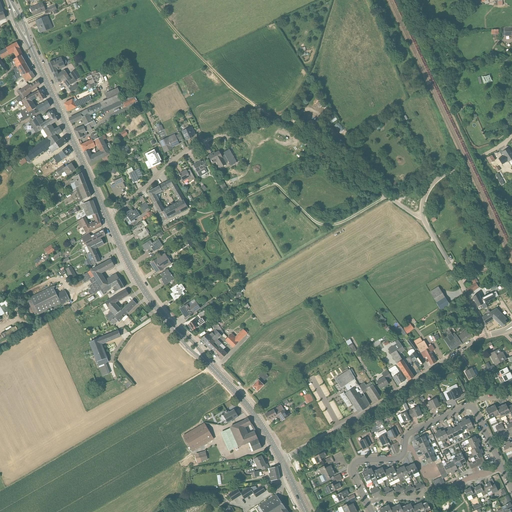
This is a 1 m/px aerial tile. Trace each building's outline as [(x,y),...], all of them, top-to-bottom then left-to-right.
[(33,16),(46,11),(43,3),(31,8),(32,12),(33,16)] [(40,33),(45,31),(52,28),(47,16),(35,21),(40,33)] [(511,27),(504,29),(501,29),(501,36),(504,36),(511,35),(511,27)] [(17,58),(21,56),(23,55),(19,49),(20,48),(17,43),(0,52),(0,57),(1,59),(14,52),(17,58)] [(16,64),(18,67),(25,63),(21,56),(17,58),(9,62),(11,66),(16,64)] [(65,67),(64,65),(66,64),(66,62),(66,60),(64,59),(62,60),(61,58),(48,63),(54,78),(58,75),(56,71),(65,67)] [(18,67),(14,68),(12,70),(7,74),(8,75),(13,71),(13,72),(14,71),(16,74),(15,75),(17,80),(23,76),(30,72),(25,63),(18,67)] [(77,81),(76,80),(81,77),(76,70),(68,75),(68,76),(71,80),(73,78),(75,81),(77,81)] [(68,76),(68,75),(65,71),(59,76),(58,75),(54,78),(57,84),(63,81),(66,84),(67,83),(69,86),(77,81),(75,81),(73,78),(71,80),(68,76)] [(23,76),(27,82),(34,77),(31,72),(30,72),(23,76)] [(101,72),(96,74),(93,75),(92,72),(90,73),(91,76),(95,85),(105,82),(101,72)] [(88,90),(95,86),(95,85),(91,76),(87,77),(90,85),(86,86),(88,90)] [(19,95),(22,100),(31,95),(29,92),(40,85),(38,81),(29,87),(28,85),(19,91),(19,92),(18,93),(18,94),(19,95)] [(71,93),(79,88),(76,83),(69,88),(71,93)] [(120,101),(123,100),(118,88),(105,94),(108,100),(87,109),(87,110),(69,119),(71,124),(82,119),(82,118),(89,114),(89,116),(90,115),(104,108),(120,101)] [(24,104),(27,109),(34,105),(31,100),(38,96),(41,101),(46,99),(41,90),(31,95),(22,100),(18,103),(20,106),(24,104)] [(125,98),(130,96),(127,90),(122,92),(125,98)] [(86,98),(77,102),(76,98),(64,104),(66,107),(65,107),(68,112),(77,108),(76,108),(83,104),(85,103),(91,100),(89,95),(85,97),(86,98)] [(135,97),(128,100),(128,101),(123,103),(125,107),(126,107),(137,101),(135,97)] [(37,107),(40,112),(50,107),(47,101),(37,107)] [(137,101),(126,107),(127,109),(131,107),(139,104),(138,102),(137,101)] [(36,108),(34,105),(27,109),(20,112),(23,117),(20,119),(22,122),(25,120),(36,114),(40,112),(37,107),(36,108)] [(49,126),(51,125),(58,121),(52,111),(44,115),(46,119),(48,121),(47,122),(49,126)] [(332,123),(338,119),(334,113),(328,116),(332,123)] [(91,118),(90,116),(90,115),(89,116),(89,114),(82,118),(82,119),(85,126),(92,122),(94,121),(92,117),(91,118)] [(49,126),(47,122),(43,124),(39,116),(32,120),(40,132),(40,131),(49,126)] [(83,127),(86,132),(92,130),(91,128),(96,125),(94,121),(92,122),(85,126),(83,127)] [(49,126),(40,131),(46,139),(49,137),(50,138),(54,135),(56,134),(57,135),(62,132),(59,127),(54,130),(51,125),(49,126)] [(82,134),(86,132),(83,127),(74,131),(78,140),(83,137),(82,134)] [(192,138),(192,136),(195,135),(192,127),(182,132),(186,141),(192,138)] [(99,139),(97,135),(95,131),(93,132),(90,135),(91,138),(92,140),(81,146),(84,153),(89,150),(95,147),(93,141),(99,139)] [(117,136),(119,140),(128,134),(125,131),(117,136)] [(179,144),(178,142),(183,140),(180,134),(175,136),(169,139),(168,138),(160,142),(165,153),(170,150),(170,149),(179,144)] [(63,138),(58,142),(54,135),(50,138),(49,137),(46,139),(30,150),(23,156),(28,162),(43,152),(44,153),(49,149),(52,154),(59,148),(67,143),(63,138)] [(103,141),(107,139),(105,135),(101,136),(102,137),(99,139),(93,141),(95,147),(97,146),(100,151),(92,155),(89,150),(84,153),(89,165),(104,158),(111,155),(103,141)] [(63,160),(70,155),(66,149),(54,158),(56,160),(61,156),(63,160)] [(502,157),(498,159),(502,165),(507,162),(508,163),(510,167),(511,165),(511,155),(508,149),(502,153),(504,156),(503,157),(502,157)] [(158,153),(156,154),(155,150),(145,155),(148,161),(145,162),(148,169),(157,165),(156,162),(161,160),(158,153)] [(231,166),(237,163),(229,150),(223,153),(225,156),(222,157),(219,152),(215,154),(214,153),(208,156),(213,164),(216,162),(220,168),(226,165),(225,162),(227,160),(231,166)] [(491,155),(487,158),(490,164),(495,161),(491,155)] [(17,160),(21,166),(27,162),(23,156),(17,160)] [(204,168),(208,166),(205,160),(199,163),(199,162),(193,165),(197,172),(200,177),(208,173),(205,169),(204,168)] [(65,171),(67,175),(75,170),(71,164),(65,168),(63,166),(56,171),(59,175),(65,171)] [(139,169),(129,174),(134,183),(139,180),(138,178),(142,176),(139,169)] [(189,182),(195,179),(190,169),(185,172),(184,171),(179,174),(183,182),(187,180),(189,182)] [(78,189),(86,184),(82,173),(72,179),(73,181),(70,182),(72,188),(68,190),(70,194),(76,190),(77,191),(78,190),(78,189)] [(113,181),(115,185),(111,187),(114,193),(113,194),(115,197),(123,193),(122,192),(124,191),(122,187),(124,186),(122,183),(124,182),(122,177),(113,181)] [(189,207),(184,199),(173,179),(164,184),(167,189),(167,188),(171,186),(180,202),(183,200),(188,208),(189,207)] [(223,181),(218,184),(222,190),(227,188),(223,181)] [(81,201),(86,199),(91,197),(86,184),(78,189),(78,190),(77,191),(81,201)] [(167,188),(167,189),(164,184),(159,186),(148,193),(164,221),(188,208),(183,200),(180,202),(164,211),(156,195),(162,191),(162,192),(168,189),(167,188)] [(419,205),(410,199),(405,206),(414,212),(419,205)] [(93,215),(97,214),(92,201),(84,204),(83,206),(83,207),(87,217),(88,216),(92,215),(93,215)] [(141,205),(143,210),(150,207),(147,202),(141,205)] [(131,222),(140,216),(136,209),(132,212),(130,210),(125,214),(131,222)] [(97,214),(93,215),(95,222),(89,225),(85,217),(77,222),(80,228),(83,227),(87,234),(88,233),(102,226),(97,214)] [(137,235),(140,241),(146,237),(145,236),(149,234),(144,228),(146,227),(143,223),(136,227),(137,228),(132,231),(135,236),(137,235)] [(86,245),(101,238),(105,236),(103,231),(91,237),(88,233),(87,234),(82,237),(83,239),(79,241),(82,246),(86,245)] [(89,253),(95,250),(94,249),(104,244),(101,238),(86,245),(89,253)] [(154,252),(160,248),(155,241),(152,244),(150,240),(142,246),(145,251),(146,250),(147,252),(151,249),(154,252)] [(48,255),(55,250),(52,245),(44,249),(48,255)] [(95,250),(89,253),(86,254),(88,259),(85,260),(88,267),(100,262),(95,250)] [(60,252),(52,257),(54,261),(59,258),(58,256),(61,254),(60,252)] [(157,272),(163,268),(164,269),(171,264),(165,254),(157,259),(158,260),(151,265),(152,264),(157,272)] [(43,257),(36,259),(37,265),(45,264),(43,257)] [(101,274),(114,266),(111,260),(80,276),(84,283),(89,280),(91,284),(88,286),(91,290),(89,291),(90,293),(119,279),(116,274),(105,280),(101,274)] [(71,279),(76,276),(71,266),(66,269),(71,279)] [(165,286),(174,280),(167,270),(160,274),(163,279),(161,280),(165,286)] [(467,289),(466,289),(469,294),(470,294),(470,293),(478,288),(479,288),(476,283),(478,282),(475,278),(477,277),(475,275),(473,277),(474,279),(473,280),(471,281),(474,285),(467,289)] [(124,288),(119,280),(102,289),(105,293),(113,288),(115,292),(118,291),(119,291),(124,288)] [(175,301),(184,295),(177,285),(170,289),(174,294),(172,295),(175,300),(175,301)] [(33,304),(55,292),(52,286),(30,297),(33,304)] [(445,298),(438,287),(430,292),(437,303),(436,303),(441,311),(450,305),(445,298)] [(242,295),(238,289),(237,290),(235,292),(233,293),(237,298),(240,296),(242,295)] [(33,304),(39,315),(61,304),(61,305),(70,301),(65,290),(56,294),(55,292),(33,304)] [(115,304),(129,295),(126,290),(105,303),(108,308),(111,312),(105,316),(110,321),(116,316),(115,315),(121,311),(115,304)] [(483,299),(481,300),(478,294),(473,297),(478,307),(481,305),(485,303),(495,298),(492,293),(483,298),(483,299)] [(122,311),(126,314),(136,304),(133,300),(122,311)] [(185,318),(200,309),(196,303),(190,306),(188,304),(180,309),(185,318)] [(0,308),(0,316),(9,311),(6,305),(0,308)] [(505,321),(506,320),(496,309),(490,313),(492,317),(491,317),(492,320),(493,319),(502,328),(507,323),(505,321)] [(118,321),(126,314),(122,311),(114,318),(110,322),(111,322),(108,324),(108,325),(112,324),(114,325),(118,321)] [(485,324),(492,320),(491,317),(492,317),(490,313),(482,318),(485,324)] [(192,331),(208,320),(205,316),(196,322),(195,320),(188,325),(192,331)] [(205,344),(222,330),(217,323),(212,326),(215,330),(209,335),(207,334),(200,340),(201,340),(201,341),(202,342),(203,342),(205,344)] [(407,334),(414,329),(409,324),(403,329),(407,334)] [(451,325),(448,328),(451,333),(452,335),(454,333),(457,337),(461,344),(463,343),(472,336),(467,329),(459,336),(456,332),(454,328),(452,325),(451,325)] [(448,328),(443,331),(448,337),(444,340),(451,351),(455,348),(462,344),(461,344),(457,337),(454,333),(452,335),(451,333),(448,328)] [(118,330),(98,338),(101,344),(120,336),(118,330)] [(225,340),(222,337),(223,336),(223,335),(223,334),(223,333),(223,331),(222,330),(205,344),(213,352),(225,340)] [(225,340),(229,344),(233,348),(238,343),(230,336),(225,340)] [(106,363),(108,363),(101,344),(98,338),(89,342),(91,348),(103,376),(110,374),(106,363)] [(350,339),(346,342),(353,353),(357,351),(350,339)] [(223,350),(229,344),(225,340),(213,352),(221,360),(227,354),(223,350)] [(414,351),(417,349),(410,340),(407,342),(414,351)] [(422,342),(416,346),(417,346),(420,353),(423,358),(427,356),(431,366),(436,363),(430,353),(435,350),(432,346),(432,345),(428,348),(424,342),(424,341),(422,342)] [(398,354),(405,350),(404,348),(399,343),(388,349),(391,354),(393,358),(399,354),(398,354)] [(490,355),(495,365),(506,360),(504,356),(503,357),(499,350),(490,355)] [(417,368),(423,364),(415,353),(410,356),(417,368)] [(414,378),(411,373),(399,354),(393,358),(397,364),(408,381),(414,378)] [(511,382),(511,377),(510,373),(509,373),(506,368),(499,372),(502,377),(504,382),(506,381),(508,385),(511,382)] [(355,379),(354,378),(350,370),(349,369),(335,379),(341,388),(355,379)] [(397,369),(390,373),(397,385),(404,381),(397,369)] [(472,369),(465,372),(469,379),(475,376),(472,369)] [(255,389),(257,392),(263,385),(262,384),(268,377),(263,371),(258,376),(260,378),(252,387),(253,387),(253,388),(254,389),(255,389)] [(384,377),(376,382),(381,389),(388,385),(386,381),(392,378),(387,371),(382,374),(384,377)] [(376,402),(381,399),(371,383),(366,386),(364,383),(359,386),(363,393),(368,390),(376,402)] [(363,395),(360,397),(354,388),(346,393),(359,413),(366,408),(366,407),(370,405),(363,395)] [(448,401),(450,400),(452,399),(453,401),(459,398),(455,389),(446,393),(448,397),(447,398),(448,401)] [(429,410),(431,409),(435,407),(436,409),(440,407),(436,398),(427,402),(430,407),(428,408),(429,410)] [(510,414),(507,407),(506,404),(501,406),(505,416),(510,414)] [(499,415),(496,408),(495,405),(490,408),(494,417),(499,415)] [(282,421),(288,417),(281,406),(274,410),(265,415),(268,420),(278,415),(282,421)] [(506,418),(505,416),(501,406),(496,408),(499,415),(502,420),(506,418)] [(409,411),(412,418),(417,416),(417,417),(422,415),(418,407),(409,411)] [(494,417),(490,408),(485,410),(491,422),(496,420),(494,417)] [(234,419),(238,417),(234,410),(228,414),(226,411),(222,413),(221,415),(220,415),(224,416),(228,423),(232,421),(235,420),(234,419)] [(408,420),(412,418),(409,411),(400,415),(404,423),(409,421),(408,420)] [(250,443),(258,439),(255,433),(256,432),(248,418),(246,420),(246,421),(230,428),(230,429),(220,434),(228,451),(238,447),(250,443)] [(472,419),(470,420),(469,419),(466,420),(465,418),(463,419),(469,431),(471,431),(469,428),(475,425),(472,419)] [(467,432),(469,431),(463,419),(461,420),(462,422),(459,423),(459,424),(463,431),(466,430),(467,432)] [(373,432),(384,428),(382,422),(371,427),(373,432)] [(192,452),(214,439),(204,423),(183,436),(192,452)] [(459,424),(459,423),(457,424),(458,426),(455,428),(459,435),(462,434),(464,439),(466,438),(464,433),(463,431),(459,424)] [(459,435),(455,428),(452,429),(451,427),(449,428),(455,440),(457,439),(456,436),(459,435)] [(386,432),(390,441),(395,439),(394,437),(398,435),(395,428),(386,432)] [(453,441),(455,440),(449,428),(447,429),(448,431),(445,432),(448,438),(449,440),(452,438),(453,441)] [(390,441),(386,432),(385,430),(377,434),(378,437),(382,446),(387,444),(386,443),(390,441)] [(445,432),(445,430),(442,432),(441,430),(438,431),(444,443),(446,442),(445,439),(448,438),(445,432)] [(442,444),(444,443),(438,431),(436,432),(437,434),(434,435),(438,443),(441,441),(442,444)] [(425,438),(428,437),(427,434),(415,440),(416,443),(418,442),(419,444),(427,441),(425,438)] [(467,446),(479,441),(478,438),(476,439),(475,437),(467,440),(469,443),(466,444),(467,446)] [(371,445),(367,438),(359,442),(363,450),(367,448),(367,447),(371,445)] [(250,443),(253,452),(262,448),(261,448),(261,447),(261,446),(260,445),(259,442),(259,441),(258,440),(258,439),(250,443)] [(419,450),(432,444),(431,443),(428,444),(427,441),(419,444),(421,447),(418,448),(419,450)] [(478,447),(479,447),(478,444),(480,443),(479,441),(467,446),(468,448),(471,447),(472,450),(478,447)] [(506,454),(511,451),(507,442),(505,443),(506,445),(503,447),(506,454)] [(424,454),(431,451),(430,448),(433,446),(432,444),(419,450),(420,452),(423,451),(424,454)] [(479,450),(478,447),(472,450),(470,451),(472,454),(469,455),(470,457),(482,451),(481,449),(479,450)] [(202,463),(202,460),(208,459),(207,451),(196,452),(197,463),(202,463)] [(424,460),(436,454),(436,452),(433,454),(431,451),(424,454),(425,457),(423,458),(424,460)] [(479,458),(482,457),(481,454),(483,453),(482,451),(470,457),(471,459),(473,458),(475,461),(477,460),(479,458)] [(314,457),(317,464),(322,461),(321,460),(326,457),(324,452),(314,457)] [(466,462),(462,455),(459,456),(458,453),(456,454),(462,467),(464,466),(463,464),(466,462)] [(437,456),(436,454),(424,460),(425,462),(427,461),(429,464),(436,461),(435,458),(437,456)] [(460,468),(462,467),(456,454),(454,455),(455,458),(452,459),(454,462),(456,467),(459,466),(460,468)] [(262,470),(269,469),(266,463),(265,464),(261,456),(254,460),(258,469),(261,468),(262,470)] [(454,462),(451,463),(449,461),(447,462),(453,474),(455,473),(454,471),(457,469),(456,467),(454,462)] [(451,475),(453,474),(447,462),(446,462),(447,465),(444,467),(445,470),(446,472),(441,475),(442,477),(443,479),(447,477),(447,474),(450,473),(451,475)] [(409,466),(413,475),(418,472),(414,464),(409,466)] [(322,475),(333,470),(331,466),(325,468),(324,466),(319,469),(322,475)] [(410,480),(405,468),(404,466),(399,468),(405,480),(409,478),(410,480)] [(411,476),(413,475),(409,466),(405,468),(410,480),(412,479),(411,476)] [(270,473),(269,473),(271,481),(280,479),(277,467),(269,468),(270,473)] [(401,484),(395,470),(393,467),(388,469),(394,481),(398,479),(401,484)] [(375,477),(373,472),(371,468),(369,470),(368,468),(366,469),(371,479),(375,477)] [(389,483),(384,471),(382,468),(378,470),(382,478),(386,476),(389,483)] [(405,480),(399,468),(395,470),(401,484),(402,483),(402,481),(405,480)] [(372,482),(371,479),(366,469),(364,470),(364,472),(362,473),(367,484),(372,482)] [(389,483),(394,481),(388,469),(384,471),(389,483)] [(322,475),(325,481),(330,479),(329,477),(335,474),(333,470),(322,475)] [(377,481),(382,478),(378,470),(373,472),(375,477),(377,481)] [(327,486),(330,493),(341,488),(339,483),(333,486),(332,484),(327,486)] [(491,490),(492,494),(497,491),(494,485),(491,486),(490,483),(484,486),(484,487),(487,492),(491,490)] [(487,492),(484,487),(482,488),(480,485),(474,488),(474,490),(478,497),(479,498),(488,494),(487,492)] [(257,488),(261,495),(265,492),(261,486),(257,488)] [(245,490),(249,497),(253,494),(252,492),(252,491),(250,487),(245,490)] [(252,492),(256,498),(261,495),(257,488),(252,491),(252,492)] [(478,497),(474,490),(472,491),(470,488),(464,491),(467,497),(471,495),(473,499),(478,497)] [(241,495),(244,500),(249,497),(245,490),(240,493),(241,495)] [(336,495),(339,502),(344,499),(343,498),(349,495),(347,490),(336,495)] [(273,511),(272,511),(280,511),(285,509),(279,499),(277,496),(276,495),(267,501),(273,509),(273,511)] [(259,506),(262,511),(272,511),(273,511),(273,509),(267,501),(259,506)] [(425,511),(429,511),(431,511),(427,502),(422,505),(425,511)] [(425,511),(422,505),(421,503),(417,505),(419,511),(424,511),(425,511)] [(511,511),(510,511),(511,510),(511,506),(510,503),(505,505),(505,506),(501,507),(502,509),(503,511),(511,511)]
